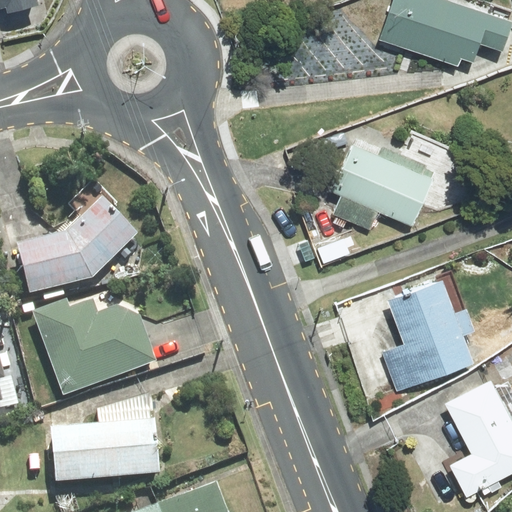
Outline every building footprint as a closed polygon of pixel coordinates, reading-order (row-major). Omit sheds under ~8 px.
[(511,22),(445,0),(393,0),(382,35),(460,61),(464,52),(476,56),(483,36),(504,43),(511,22)] [(383,151),(356,139),(334,189),(344,193),(338,210),(373,225),(380,209),(412,222),(434,172),(425,168),(429,160),(387,142),(383,151)] [(106,203),(72,236),(24,248),(35,291),(95,277),(137,234),(106,203)] [(307,240),(297,244),(303,262),(313,259),(307,240)] [(471,357),(443,280),(398,296),(415,344),(391,353),(402,381),(471,357)] [(188,292),(147,305),(155,329),(195,316),(188,292)] [(70,305),(40,316),(68,392),(157,360),(136,304),(99,317),(94,303),(72,311),(70,305)] [(0,352),(0,406),(8,404),(2,383),(10,380),(3,352),(0,352)] [(511,466),(511,420),(493,382),(452,402),(478,453),(459,463),(471,487),(511,466)] [(159,472),(156,422),(54,429),(57,479),(159,472)] [(227,511),(218,487),(152,511),(227,511)]
